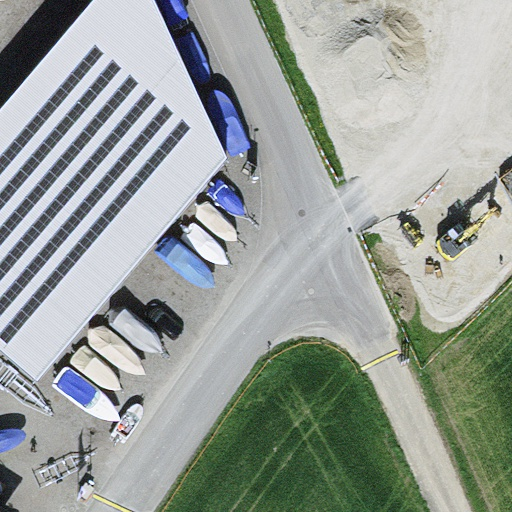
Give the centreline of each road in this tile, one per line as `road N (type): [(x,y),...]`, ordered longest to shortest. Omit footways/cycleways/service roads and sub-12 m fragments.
road 1 (residential): [(220,0),(322,231),(126,511)]
road 2 (track): [(322,231),(452,511)]
